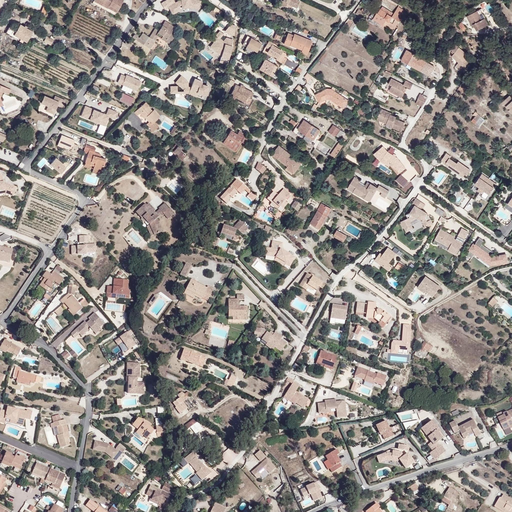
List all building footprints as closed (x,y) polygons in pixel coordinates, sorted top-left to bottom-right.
[(38,9),(42,1),(38,0),(24,0),(24,3),(38,9)] [(112,14),(119,0),(89,0),(87,4),(102,12),(103,9),(112,14)] [(178,0),(167,8),(173,17),(190,6),(194,12),(203,7),(198,0),(178,0)] [(390,8),(388,12),(375,4),(369,15),(380,21),(382,16),(384,17),(383,20),(391,24),(398,12),(396,12),(400,5),(394,1),(390,8)] [(390,8),(376,1),(375,4),(388,12),(390,8)] [(485,6),(489,14),(494,11),(489,3),(485,6)] [(40,13),(45,15),(48,7),(44,5),(40,13)] [(482,10),(467,17),(476,33),(491,26),(482,10)] [(467,23),(461,17),(457,21),(463,27),(467,23)] [(172,33),(168,31),(171,26),(160,19),(155,28),(151,26),(145,35),(152,40),(154,36),(156,32),(163,37),(161,40),(165,43),(172,33)] [(23,42),(29,31),(25,29),(27,25),(23,23),(20,27),(16,25),(13,30),(5,26),(1,34),(9,38),(10,35),(19,40),(23,42)] [(356,24),(351,31),(364,39),(369,32),(356,24)] [(219,33),(216,30),(208,39),(211,41),(214,44),(211,47),(218,53),(218,54),(216,60),(224,62),(229,45),(227,44),(229,40),(223,38),(223,39),(221,38),(220,40),(216,37),(219,33)] [(150,45),(153,40),(152,40),(145,35),(140,32),(137,37),(132,33),(129,36),(135,41),(147,48),(150,45)] [(310,41),(292,33),(291,35),(286,32),(280,44),(287,47),(287,46),(288,43),(306,51),(310,41)] [(47,46),(50,40),(43,36),(40,42),(47,46)] [(260,43),(249,37),(248,38),(245,36),(240,44),(244,46),(243,46),(254,53),(260,43)] [(286,53),(274,45),(275,44),(269,40),(266,44),(270,46),(267,50),(276,56),(275,58),(278,61),(280,62),(283,58),(283,57),(286,53)] [(218,54),(218,53),(211,47),(214,44),(211,41),(207,45),(210,48),(218,54)] [(304,55),(306,51),(288,43),(287,46),(299,51),(298,53),(304,55)] [(475,58),(459,44),(453,50),(458,54),(454,57),(462,63),(457,68),(467,73),(475,58)] [(423,63),(415,58),(417,55),(417,54),(405,46),(398,57),(405,61),(402,66),(408,69),(411,64),(427,74),(433,64),(425,59),(423,63)] [(402,66),(405,61),(398,57),(396,62),(402,66)] [(267,75),(274,65),(265,59),(259,70),(267,75)] [(271,78),(278,67),(274,65),(267,75),(271,78)] [(304,82),(305,83),(308,79),(310,77),(305,73),(302,77),(303,78),(304,82)] [(116,83),(135,91),(139,82),(125,75),(124,77),(120,75),(116,83)] [(180,87),(180,91),(193,94),(194,92),(203,94),(205,85),(198,83),(199,81),(193,79),(192,81),(190,80),(187,87),(184,86),(184,81),(177,75),(172,81),(180,87)] [(401,89),(403,85),(407,88),(410,82),(402,78),(399,83),(388,77),(385,83),(388,85),(386,89),(399,96),(403,90),(401,89)] [(245,95),(248,89),(238,84),(237,85),(233,83),(229,81),(225,92),(239,98),(241,93),(245,95)] [(323,89),(312,94),(316,103),(324,100),(326,100),(328,101),(332,104),(341,110),(346,101),(332,92),(328,89),(323,89)] [(399,96),(386,89),(384,92),(397,99),(399,96)] [(239,98),(225,92),(223,94),(237,101),(239,98)] [(505,95),(497,103),(507,114),(509,112),(511,115),(511,101),(511,102),(505,95)] [(64,101),(54,97),(52,101),(43,97),(40,104),(47,107),(45,112),(51,115),(52,112),(54,113),(55,110),(54,110),(56,106),(61,108),(64,101)] [(142,103),(134,109),(146,125),(151,122),(158,116),(152,108),(150,109),(146,104),(144,106),(142,103)] [(114,120),(117,113),(107,109),(105,115),(84,107),(80,117),(104,127),(108,118),(114,120)] [(403,121),(392,117),(393,115),(384,112),(385,110),(377,107),(374,115),(380,117),(378,121),(388,124),(387,125),(399,130),(403,121)] [(473,122),(477,115),(473,112),(471,115),(469,119),(473,122)] [(315,128),(299,117),(296,121),(293,127),(308,138),(312,132),(315,128)] [(308,138),(293,127),(296,121),(295,120),(289,128),(306,141),(308,138)] [(330,133),(335,126),(328,122),(323,128),(330,133)] [(239,140),(242,135),(236,130),(233,134),(227,130),(219,142),(232,150),(239,140)] [(309,143),(316,134),(312,132),(308,138),(306,141),(309,143)] [(70,149),(73,140),(59,134),(55,143),(63,146),(70,149)] [(335,158),(344,144),(339,141),(330,154),(335,158)] [(374,155),(380,150),(381,153),(380,158),(387,161),(397,172),(406,164),(397,154),(386,149),(380,143),(371,151),(374,155)] [(293,158),(274,144),(268,153),(283,165),(282,166),(290,172),(294,166),(290,163),(293,158)] [(178,152),(179,150),(174,145),(170,149),(170,150),(175,155),(178,152)] [(104,160),(99,158),(92,155),(93,152),(88,150),(84,160),(95,164),(94,167),(101,170),(104,160)] [(473,165),(460,157),(458,159),(451,154),(446,150),(441,158),(457,169),(460,165),(469,171),(473,165)] [(179,161),(183,157),(178,152),(175,155),(173,156),(179,161)] [(50,164),(60,174),(67,168),(56,158),(50,164)] [(257,173),(262,168),(254,161),(250,168),(257,173)] [(469,171),(460,165),(457,169),(466,175),(469,171)] [(486,200),(498,184),(481,173),(470,189),(486,200)] [(0,189),(4,189),(14,193),(16,188),(5,184),(3,184),(1,174),(0,174),(0,189)] [(384,192),(386,188),(376,182),(375,184),(365,179),(362,184),(356,180),(350,176),(345,185),(352,189),(353,186),(359,190),(358,192),(364,196),(367,192),(370,194),(374,186),(380,189),(384,192)] [(230,198),(235,192),(238,194),(242,190),(246,194),(248,190),(234,178),(217,198),(225,204),(228,200),(225,198),(227,195),(230,198)] [(286,203),(282,200),(288,193),(280,187),(274,195),(270,192),(264,200),(269,204),(271,202),(276,205),(279,208),(280,206),(283,208),(286,203)] [(250,201),(255,196),(248,190),(246,194),(244,196),(250,201)] [(412,203),(414,204),(409,212),(405,214),(407,217),(399,221),(403,228),(405,231),(412,227),(408,220),(415,216),(421,221),(424,226),(432,223),(427,215),(425,213),(426,212),(421,209),(424,204),(415,198),(412,203)] [(171,212),(162,202),(156,208),(165,218),(171,212)] [(295,202),(290,207),(297,212),(301,207),(295,202)] [(154,218),(156,216),(152,211),(153,210),(146,203),(143,205),(142,203),(133,211),(140,218),(140,217),(144,221),(146,223),(147,224),(152,235),(160,231),(154,218)] [(322,204),(310,226),(319,231),(331,209),(322,204)] [(233,233),(234,229),(236,230),(241,235),(244,232),(238,226),(241,222),(239,220),(231,228),(222,225),(220,234),(232,238),(231,240),(236,242),(237,236),(234,235),(235,234),(233,233)] [(248,229),(241,222),(238,226),(244,232),(248,229)] [(152,235),(147,224),(143,226),(149,237),(152,235)] [(265,236),(268,228),(263,225),(262,227),(261,229),(259,234),(265,236)] [(345,233),(335,227),(332,233),(342,238),(345,233)] [(453,235),(438,228),(433,238),(448,246),(446,249),(454,253),(460,242),(451,238),(453,235)] [(482,240),(477,236),(465,253),(469,257),(473,253),(487,263),(494,262),(494,263),(506,261),(504,252),(490,254),(489,254),(491,251),(480,243),(482,240)] [(293,259),(279,250),(281,245),(270,243),(268,251),(265,250),(263,257),(274,259),(283,265),(288,268),(293,259)] [(0,259),(10,262),(14,249),(0,246),(0,247),(0,259)] [(392,250),(387,246),(382,254),(379,252),(373,260),(388,270),(392,265),(389,262),(396,253),(396,252),(392,250)] [(84,260),(88,255),(87,254),(88,252),(84,249),(82,251),(81,250),(77,255),(84,260)] [(283,265),(274,259),(272,262),(282,268),(283,265)] [(185,275),(191,263),(185,260),(179,272),(185,275)] [(64,269),(58,264),(54,268),(60,273),(64,269)] [(51,289),(55,285),(54,283),(55,282),(59,285),(64,280),(53,271),(50,274),(47,271),(42,276),(45,279),(40,285),(42,287),(39,290),(44,294),(45,293),(45,294),(50,288),(51,289)] [(309,274),(306,272),(297,286),(303,290),(305,286),(314,291),(316,287),(320,289),(324,283),(311,276),(309,274)] [(432,297),(440,287),(424,275),(418,284),(426,290),(425,291),(432,297)] [(207,298),(213,287),(207,284),(205,286),(189,277),(183,289),(190,293),(199,298),(200,297),(201,295),(207,298)] [(127,298),(127,292),(125,292),(126,286),(120,286),(121,282),(112,281),(111,289),(105,289),(105,296),(105,300),(113,301),(113,299),(113,297),(127,298)] [(425,291),(426,290),(418,284),(415,288),(423,293),(425,291)] [(73,297),(75,288),(68,287),(66,296),(68,298),(72,295),(73,297)] [(240,294),(233,294),(233,298),(225,298),(224,314),(233,315),(233,313),(240,314),(240,311),(244,311),(244,305),(235,304),(235,298),(240,299),(240,294)] [(72,317),(82,309),(83,310),(88,306),(85,303),(83,302),(80,305),(72,295),(68,298),(66,296),(65,295),(58,301),(62,305),(63,304),(68,310),(67,311),(72,317)] [(154,296),(148,304),(151,306),(157,298),(154,296)] [(389,311),(381,306),(380,306),(379,304),(373,303),(373,299),(364,298),(364,300),(363,312),(363,315),(370,315),(377,319),(379,317),(382,320),(389,311)] [(495,304),(495,302),(492,299),(486,306),(488,309),(491,308),(494,307),(495,304)] [(360,312),(361,300),(353,300),(352,312),(360,312)] [(35,301),(31,311),(25,309),(24,312),(36,316),(41,303),(35,301)] [(344,314),(345,306),(329,303),(328,311),(344,314)] [(56,317),(63,311),(59,307),(53,313),(56,317)] [(98,317),(94,312),(87,318),(89,320),(91,318),(93,321),(98,317)] [(88,330),(86,327),(88,326),(89,327),(93,327),(97,332),(100,329),(99,327),(103,323),(98,317),(93,321),(91,318),(89,320),(86,322),(83,325),(81,322),(74,329),(78,333),(81,330),(84,333),(88,330)] [(358,333),(363,325),(359,323),(354,330),(358,333)] [(273,347),(279,351),(285,343),(279,339),(281,337),(273,332),(272,333),(270,336),(267,334),(265,332),(264,333),(262,332),(263,331),(260,329),(254,328),(252,330),(252,336),(257,337),(258,335),(261,337),(259,339),(265,343),(266,342),(273,347)] [(78,333),(74,329),(69,333),(73,337),(78,333)] [(120,343),(125,351),(130,348),(129,347),(132,346),(124,334),(114,341),(117,345),(120,343)] [(19,358),(23,351),(6,341),(0,351),(7,355),(9,352),(19,358)] [(421,352),(422,349),(426,344),(420,341),(416,348),(421,352)] [(273,347),(266,342),(265,343),(264,345),(271,350),(273,347)] [(73,350),(70,353),(75,359),(78,356),(73,350)] [(204,359),(182,350),(177,361),(195,368),(197,363),(202,365),(204,359)] [(332,369),(337,356),(320,350),(316,361),(324,364),(323,366),(332,369)] [(67,351),(61,356),(65,360),(71,356),(67,351)] [(139,378),(139,363),(132,363),(132,368),(126,368),(125,377),(129,377),(129,383),(126,383),(126,387),(129,388),(129,395),(135,395),(135,388),(142,388),(143,382),(136,382),(136,377),(139,378)] [(386,376),(357,367),(353,378),(364,381),(363,385),(371,388),(372,384),(383,387),(386,376)] [(32,383),(34,377),(20,374),(20,371),(15,369),(14,373),(12,373),(11,378),(17,379),(16,384),(29,387),(30,383),(32,383)] [(295,375),(289,373),(285,379),(291,383),(292,381),(295,375)] [(237,377),(232,374),(229,380),(227,384),(232,386),(237,377)] [(353,382),(350,390),(355,392),(358,384),(353,382)] [(307,399),(294,391),(295,390),(288,386),(282,397),(288,401),(291,397),(295,400),(293,403),(302,408),(307,399)] [(186,395),(182,394),(178,396),(180,400),(173,404),(176,408),(178,407),(182,414),(188,410),(183,403),(191,397),(189,393),(186,395)] [(344,416),(343,399),(337,400),(337,403),(334,403),(334,400),(334,398),(322,399),(322,402),(315,402),(316,412),(329,411),(329,408),(333,408),(334,416),(344,416)] [(30,420),(32,412),(25,411),(25,412),(5,408),(5,412),(0,410),(0,418),(4,419),(4,421),(8,421),(13,422),(13,425),(23,427),(24,419),(30,420)] [(500,423),(511,418),(511,417),(511,409),(503,414),(502,412),(496,415),(498,418),(493,420),(496,425),(500,423)] [(398,412),(399,422),(413,421),(412,411),(398,412)] [(69,431),(67,422),(65,423),(64,419),(62,419),(62,417),(56,417),(56,420),(54,420),(55,424),(57,424),(58,433),(56,433),(58,446),(69,444),(66,432),(69,431)] [(152,431),(148,428),(141,422),(142,420),(138,417),(131,425),(136,429),(134,432),(140,437),(142,435),(146,439),(149,436),(148,436),(152,431)] [(191,428),(201,420),(199,417),(189,425),(191,428)] [(511,427),(511,420),(511,418),(500,423),(503,430),(510,427),(510,428),(511,427)] [(482,434),(475,419),(460,427),(456,420),(451,423),(455,433),(461,430),(464,438),(469,435),(468,432),(473,429),(477,437),(482,434)] [(150,426),(142,420),(141,422),(148,428),(150,426)] [(393,433),(391,427),(389,428),(385,420),(374,425),(379,436),(380,435),(383,440),(394,435),(393,433)] [(439,430),(430,420),(419,429),(429,442),(426,444),(431,451),(427,453),(433,460),(444,451),(439,445),(438,445),(436,442),(440,439),(436,433),(439,430)] [(400,423),(391,427),(393,433),(403,429),(400,423)] [(128,440),(133,435),(130,432),(125,437),(128,440)] [(111,449),(105,444),(90,441),(89,451),(102,453),(109,459),(116,451),(118,454),(123,449),(116,443),(112,447),(113,448),(111,449)] [(328,469),(330,468),(332,471),(342,466),(339,462),(340,461),(336,454),(339,452),(336,448),(325,455),(328,459),(324,461),(328,469)] [(264,456),(258,450),(253,455),(259,461),(264,456)] [(385,451),(375,455),(378,462),(386,460),(397,461),(397,460),(398,459),(404,468),(414,461),(407,451),(403,454),(400,451),(391,450),(391,453),(385,451)] [(195,457),(192,452),(182,460),(185,464),(187,462),(195,473),(201,467),(193,458),(195,457)] [(8,465),(12,456),(4,453),(0,460),(0,464),(7,468),(8,465)] [(17,470),(23,457),(18,455),(17,458),(13,455),(12,456),(8,465),(17,470)] [(257,466),(250,473),(256,479),(265,469),(269,473),(274,467),(266,458),(259,465),(258,467),(257,466)] [(49,468),(35,461),(29,473),(39,477),(38,480),(43,482),(43,480),(49,468)] [(56,489),(63,475),(49,468),(43,480),(50,484),(49,486),(56,489)] [(159,489),(169,493),(172,487),(163,480),(159,489)] [(240,489),(244,485),(240,481),(236,485),(240,489)] [(304,497),(312,494),(315,501),(323,497),(320,490),(316,492),(316,490),(317,490),(314,483),(307,487),(301,490),(304,497)] [(417,488),(414,483),(405,488),(407,491),(409,490),(410,492),(417,488)] [(148,497),(147,498),(156,502),(155,504),(154,505),(159,507),(164,497),(167,499),(169,495),(148,485),(143,494),(148,497)] [(453,500),(456,494),(447,489),(439,502),(446,506),(445,508),(449,511),(452,506),(451,506),(453,501),(453,500)] [(511,501),(501,494),(499,498),(511,505),(511,501)] [(511,511),(511,508),(511,507),(511,505),(499,498),(495,502),(504,508),(502,511),(503,511),(511,511)] [(103,511),(89,500),(84,507),(90,511),(103,511)] [(378,511),(380,511),(376,507),(377,506),(374,501),(364,510),(365,511),(378,511)] [(504,508),(495,502),(494,504),(502,511),(504,508)] [(58,511),(59,511),(61,509),(52,503),(49,508),(45,505),(43,509),(44,510),(47,511),(46,511),(58,511)] [(227,511),(229,510),(218,503),(212,511),(227,511)]
